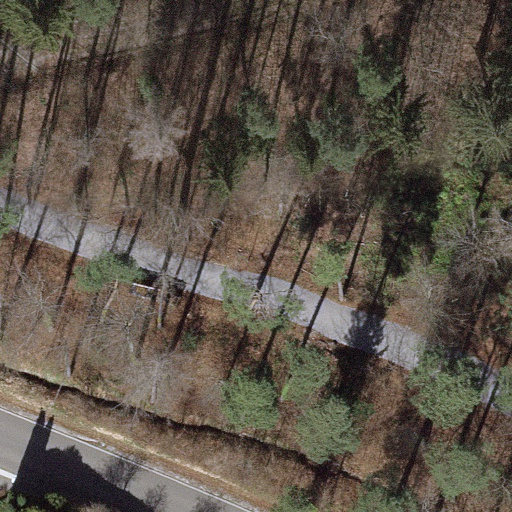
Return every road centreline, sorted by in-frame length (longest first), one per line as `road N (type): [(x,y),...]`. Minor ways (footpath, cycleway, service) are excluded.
road 1 (track): [(511,400),(0,205)]
road 2 (tertiary): [(0,441),(156,511)]
